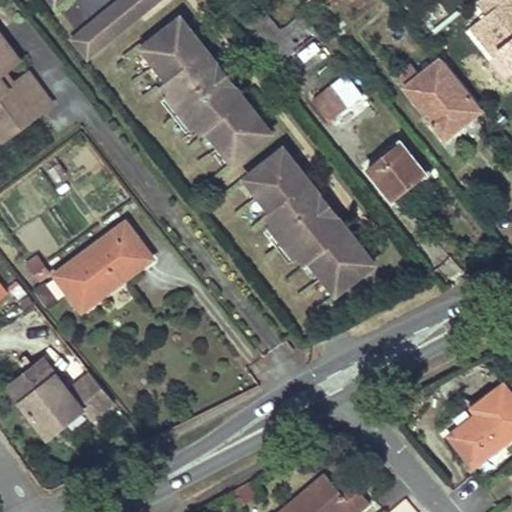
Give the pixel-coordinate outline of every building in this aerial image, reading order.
[(154,0),(116,0),(72,38),(88,57),(154,0)] [(273,0),(263,8),(256,0),(240,0),(270,37),(301,13),(290,0),(273,0)] [(475,0),(473,3),(483,15),(463,30),(486,60),(496,53),(511,72),(511,2),(510,0),(475,0)] [(216,63),(179,15),(140,45),(166,78),(161,81),(169,91),(194,122),(201,131),(205,128),(231,160),(269,130),(231,82),(208,100),(194,81),(216,63)] [(314,29),(282,54),(299,74),(331,50),(314,29)] [(0,33),(0,142),(32,119),(0,75),(6,70),(20,61),(0,33)] [(405,85),(419,102),(433,119),(429,122),(442,138),(481,106),(442,56),(420,74),(411,62),(398,72),(407,84),(405,85)] [(216,63),(194,81),(208,100),(231,82),(216,63)] [(0,75),(32,119),(51,106),(27,72),(14,81),(6,70),(0,75)] [(329,121),(346,108),(363,94),(346,72),(312,99),(329,121)] [(194,122),(169,91),(160,98),(184,129),(194,122)] [(410,188),(419,181),(428,174),(401,140),(367,167),(392,199),(408,185),(410,188)] [(281,146),(243,176),(268,208),(264,212),(272,221),(296,252),(304,262),(308,258),(334,291),(371,261),(334,213),(311,231),(296,212),(319,194),(281,146)] [(126,194),(115,179),(91,197),(103,212),(126,194)] [(296,212),(311,231),(334,213),(319,194),(296,212)] [(103,294),(128,276),(153,258),(125,221),(57,272),(78,302),(98,287),(103,294)] [(296,252),(272,221),(263,229),(287,260),(296,252)] [(48,272),(42,264),(37,257),(26,264),(37,280),(48,272)] [(30,371),(41,386),(57,374),(46,359),(30,371)] [(30,371),(10,386),(44,432),(50,427),(53,431),(83,408),(89,416),(111,399),(89,372),(68,388),(57,374),(41,386),(30,371)] [(474,411),(460,422),(446,433),(470,465),(511,432),(511,394),(502,381),(470,406),(474,411)] [(345,511),(352,507),(337,490),(324,474),(278,511),(345,511)] [(352,507),(345,511),(357,511),(367,503),(348,480),(337,490),(352,507)] [(261,494),(254,481),(227,495),(237,509),(261,494)]
